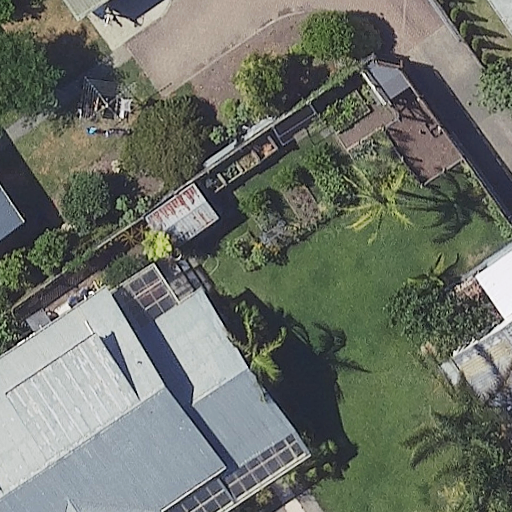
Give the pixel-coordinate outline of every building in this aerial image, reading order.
[(108,0),(77,0),(88,15),(108,0)] [(511,0),(500,0),(511,17),(511,0)] [(0,236),(26,217),(0,180),(0,236)] [(219,511),(311,452),(175,244),(0,357),(0,511),(219,511)] [(511,269),(497,280),(511,301),(511,318),(456,357),(511,438),(511,269)]
